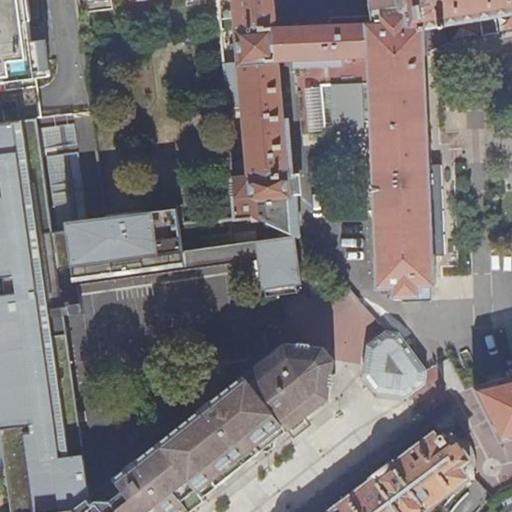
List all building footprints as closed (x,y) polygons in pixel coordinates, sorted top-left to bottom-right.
[(0,0),(0,101),(22,99),(25,119),(39,117),(44,116),(39,73),(52,71),(48,41),(29,44),(28,30),(33,30),(28,0),(0,0)] [(511,0),(237,0),(240,28),(239,29),(242,62),(243,64),(253,177),(235,178),(238,218),(258,216),(297,235),(294,212),(291,212),(279,60),(296,60),(302,134),(326,132),(325,122),(323,85),(330,85),(333,122),(333,125),(364,123),(363,119),(362,83),(370,82),(372,118),(379,286),(395,286),(395,295),(396,296),(402,296),(402,302),(421,301),(421,287),(431,287),(431,285),(437,285),(436,254),(445,254),(441,164),(431,165),(427,54),(428,54),(427,26),(441,23),(442,25),(444,26),(447,26),(448,24),(448,22),(511,11),(511,375),(477,384),(474,385),(502,440),(511,437),(511,0)] [(363,119),(372,118),(370,82),(362,83),(363,119)] [(325,122),(333,122),(330,85),(323,85),(325,122)] [(0,422),(11,511),(45,511),(77,509),(91,498),(59,268),(74,267),(76,279),(115,274),(116,279),(187,269),(182,222),(181,207),(107,214),(108,216),(68,221),(69,228),(54,230),(39,117),(25,119),(0,122),(0,276),(5,276),(8,292),(0,293),(0,422)] [(53,165),(52,182),(67,183),(68,167),(53,165)] [(85,198),(56,197),(56,215),(84,216),(85,198)] [(299,248),(297,235),(257,240),(259,253),(299,248)] [(304,283),(299,248),(259,253),(263,289),(266,289),(267,296),(298,292),(297,284),(304,283)] [(432,300),(431,287),(421,287),(421,301),(432,300)] [(409,395),(421,374),(415,366),(393,336),(369,343),(355,353),(349,379),(355,378),(370,397),(368,405),(395,406),(409,395)] [(190,511),(192,511),(187,503),(199,493),(205,500),(207,499),(205,496),(220,484),(232,475),(229,470),(238,463),(242,467),(268,447),(293,428),(285,418),(295,411),(298,414),(302,412),(307,417),(331,397),(335,359),(325,346),(286,343),(273,352),(115,478),(125,489),(112,499),(98,500),(94,503),(91,498),(77,509),(45,511),(190,511)] [(486,377),(479,348),(464,352),(471,381),(486,377)] [(423,511),(429,508),(428,507),(468,476),(464,469),(469,464),(469,463),(468,461),(471,458),(467,453),(468,447),(462,440),(457,440),(453,435),(448,438),(447,437),(448,436),(449,433),(446,430),(443,429),(440,432),(441,435),(439,437),(435,432),(395,462),(394,461),(374,477),(374,478),(339,505),(329,511),(423,511)]
